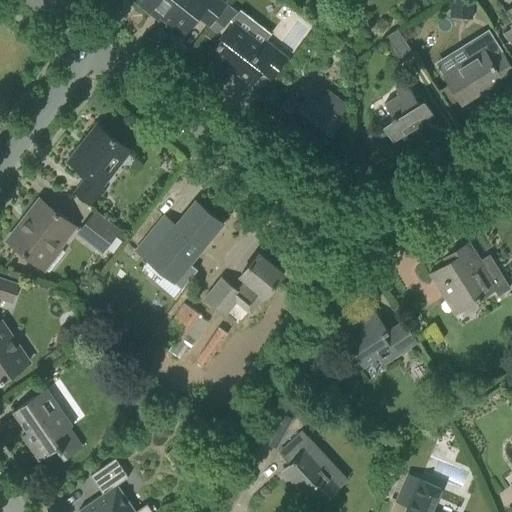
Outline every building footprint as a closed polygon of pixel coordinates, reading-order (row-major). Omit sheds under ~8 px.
[(210,26),(227,4),(221,0),(138,0),(152,11),(153,10),(185,35),(198,17),(210,26)] [(451,0),(450,17),(473,19),(474,0),(451,0)] [(238,13),(227,4),(210,26),(211,27),(217,32),(218,32),(238,13)] [(261,70),(271,78),(287,57),(267,41),(263,46),(236,24),(214,52),(252,82),(261,70)] [(217,32),(211,27),(206,35),(212,39),(217,32)] [(312,53),(314,50),(312,47),(309,45),(305,47),(304,50),(305,53),(309,55),(312,53)] [(444,74),(462,103),(486,88),(488,92),(511,76),(511,66),(502,51),(490,59),(484,49),(444,74)] [(393,117),(384,122),(395,142),(396,142),(395,139),(399,137),(414,127),(416,129),(417,129),(414,124),(424,117),(424,118),(425,118),(426,119),(427,119),(428,119),(429,118),(430,118),(433,116),(435,118),(435,117),(422,97),(418,99),(407,81),(395,89),(398,94),(384,103),(393,117)] [(322,145),(341,120),(309,95),(302,104),(290,95),(274,115),(292,129),(295,125),(322,145)] [(98,124),(69,161),(88,175),(75,192),(93,206),(107,188),(104,186),(131,150),(98,124)] [(223,223),(197,201),(176,226),(165,217),(146,241),(184,272),(223,223)] [(76,226),(45,202),(25,227),(20,223),(7,240),(46,270),(62,249),(60,247),(76,226)] [(118,229),(95,211),(78,233),(101,251),(118,229)] [(498,288),(469,242),(452,253),(455,258),(431,273),(447,299),(457,293),(465,304),(475,298),(477,301),(498,288)] [(284,274),(259,253),(240,276),(245,280),(238,289),(222,277),(205,298),(227,315),(237,301),(252,314),(267,296),(266,296),(284,274)] [(17,284),(0,277),(0,381),(1,380),(2,381),(6,379),(5,378),(29,361),(2,322),(0,323),(0,296),(12,301),(17,284)] [(203,317),(204,316),(184,303),(166,329),(178,337),(169,350),(177,355),(186,342),(192,346),(209,321),(203,317)] [(389,331),(375,309),(351,325),(354,329),(339,339),(350,356),(354,353),(363,366),(378,357),(383,364),(418,342),(404,321),(389,331)] [(206,367),(228,334),(219,327),(196,360),(206,367)] [(22,423),(26,421),(31,429),(23,435),(40,460),(58,448),(65,459),(82,447),(70,428),(73,426),(47,388),(14,410),(22,423)] [(299,402),(290,396),(285,404),(295,410),(299,402)] [(262,440),(276,447),(292,419),(278,411),(262,440)] [(314,444),(303,432),(280,452),(291,463),(284,470),(306,494),(310,490),(321,502),(347,479),(335,465),(328,472),(307,450),(314,444)] [(103,493),(79,509),(80,511),(152,511),(147,503),(135,511),(117,484),(128,477),(115,458),(90,475),(103,493)] [(409,505),(406,511),(430,511),(441,488),(408,474),(397,500),(409,505)]
